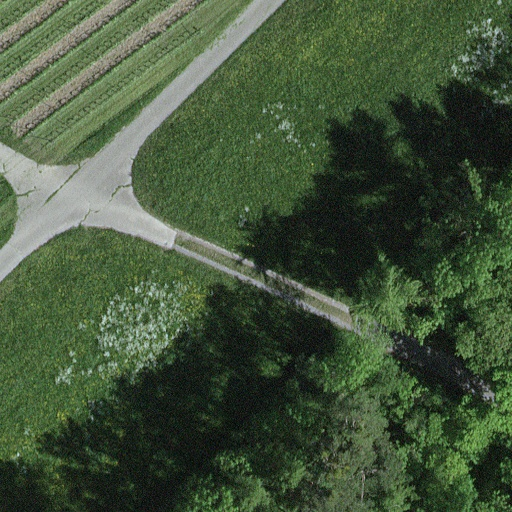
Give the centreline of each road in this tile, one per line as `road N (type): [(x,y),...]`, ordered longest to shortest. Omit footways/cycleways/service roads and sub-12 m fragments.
road 1 (track): [(0,154),(511,406)]
road 2 (track): [(268,0),(0,265)]
